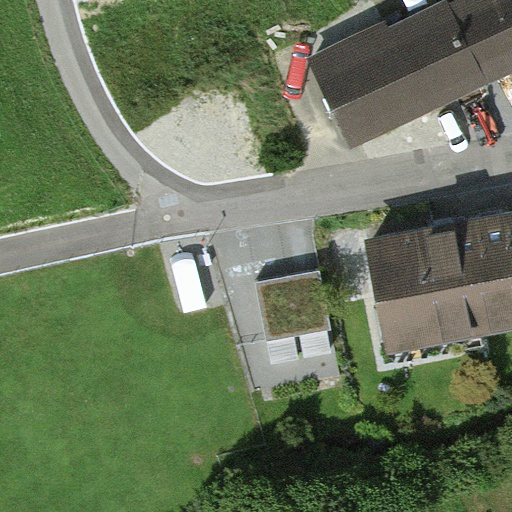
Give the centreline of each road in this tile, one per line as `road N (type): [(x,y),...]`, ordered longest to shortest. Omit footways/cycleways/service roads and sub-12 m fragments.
road 1 (residential): [(194,209),(511,157)]
road 2 (residential): [(53,0),(101,114),(136,166),(194,209)]
road 3 (residential): [(0,261),(194,209)]
